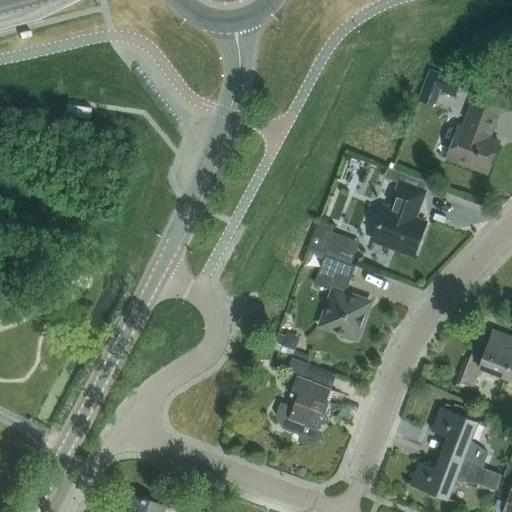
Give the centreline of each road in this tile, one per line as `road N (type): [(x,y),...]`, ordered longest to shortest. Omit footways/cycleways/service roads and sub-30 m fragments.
road 1 (residential): [(511,228),(421,326),(345,511)]
road 2 (tertiary): [(32,511),(160,270)]
road 3 (tertiary): [(160,270),(238,82),(234,21)]
road 4 (unclassified): [(337,511),(161,446),(123,420)]
road 5 (unclassified): [(123,420),(206,353),(218,330),(207,300),(160,270)]
